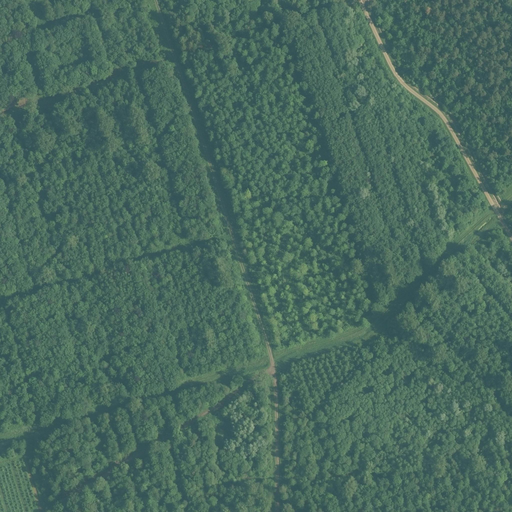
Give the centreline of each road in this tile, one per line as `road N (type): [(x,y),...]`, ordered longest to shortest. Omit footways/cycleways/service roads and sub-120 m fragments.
road 1 (track): [(155,0),(270,354),(277,511)]
road 2 (unclassified): [(511,238),(442,115),(392,69),(359,0)]
road 3 (track): [(43,511),(273,370)]
road 4 (track): [(231,234),(0,302)]
road 5 (track): [(0,448),(162,399),(174,402),(186,424)]
